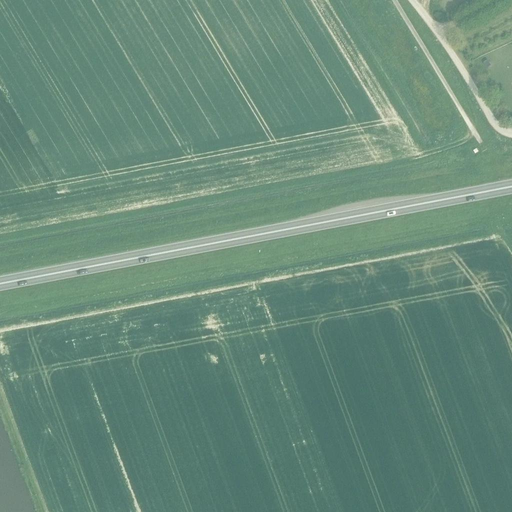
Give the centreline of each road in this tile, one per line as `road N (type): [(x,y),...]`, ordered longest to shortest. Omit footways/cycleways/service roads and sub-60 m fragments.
road 1 (trunk): [(0,284),(511,186)]
road 2 (unclassified): [(511,132),(501,130),(411,0)]
road 3 (unclassified): [(392,0),(480,143)]
